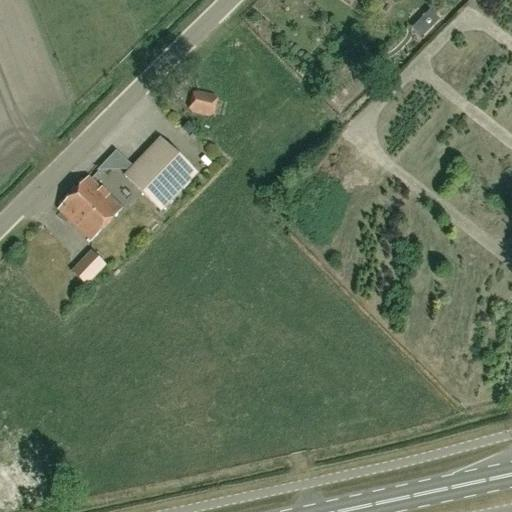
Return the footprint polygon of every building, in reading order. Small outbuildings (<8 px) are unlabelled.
[(193,94),(189,109),(192,113),(208,117),(213,115),(216,100),(213,97),(197,93),(193,94)] [(161,140),(126,178),(162,214),(198,176),(161,140)] [(89,178),(73,194),(107,226),(122,210),(89,178)] [(107,226),(73,194),(57,209),(91,242),(107,226)] [(85,286),(105,266),(90,252),(71,272),(85,286)]
